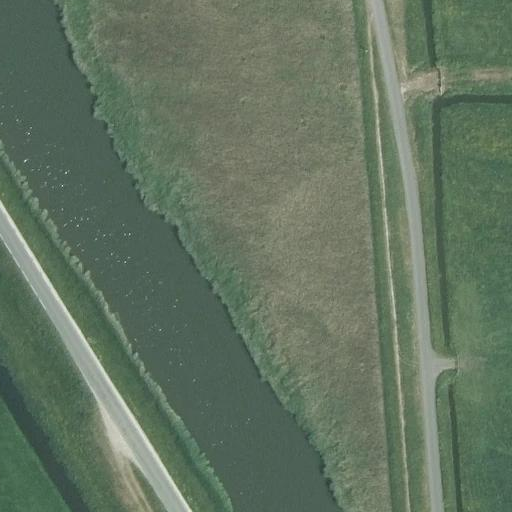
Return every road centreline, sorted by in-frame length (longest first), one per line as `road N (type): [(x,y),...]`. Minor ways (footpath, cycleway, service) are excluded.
road 1 (unclassified): [(437,511),(412,197),(373,0)]
road 2 (tertiary): [(177,511),(0,220)]
